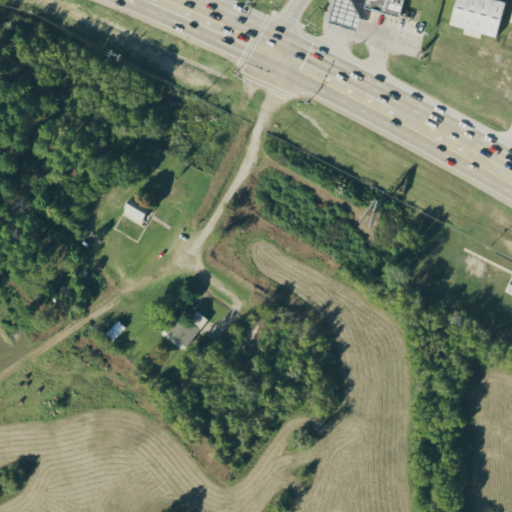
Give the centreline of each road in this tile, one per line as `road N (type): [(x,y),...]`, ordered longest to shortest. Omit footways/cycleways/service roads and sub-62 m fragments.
road 1 (primary): [(400,115),(265,48)]
road 2 (primary): [(511,178),(400,115)]
road 3 (primary): [(265,48),(155,0)]
